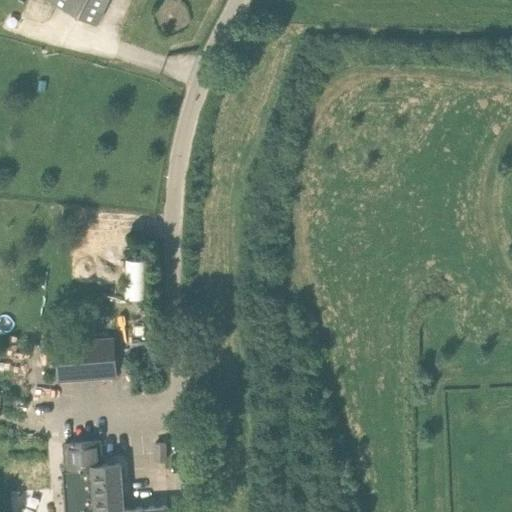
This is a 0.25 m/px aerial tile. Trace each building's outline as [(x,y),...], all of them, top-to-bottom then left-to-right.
[(48,0),(97,25),(109,0),(48,0)] [(194,0),(175,0),(186,10),(194,0)] [(130,257),(129,295),(146,296),(146,257),(130,257)] [(58,380),(95,377),(115,376),(112,337),(92,339),(55,341),(58,380)] [(120,462),(104,463),(102,438),(63,441),(65,466),(61,466),(64,511),(167,511),(167,505),(123,508),(120,462)] [(165,443),(155,443),(155,461),(165,461),(165,443)]
